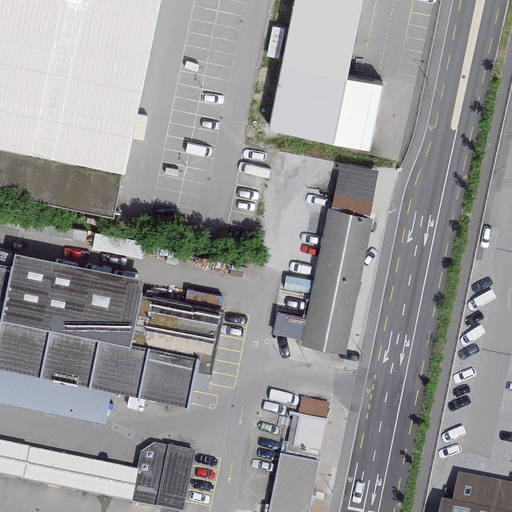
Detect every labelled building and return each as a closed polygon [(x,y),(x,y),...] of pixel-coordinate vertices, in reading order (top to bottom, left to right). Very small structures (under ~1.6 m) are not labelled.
[(0,0),(0,141),(124,167),(159,0),(0,0)] [(290,0),(278,62),(335,74),(350,0),(290,0)] [(335,74),(278,62),(264,127),(360,147),(374,82),(335,74)] [(0,194),(113,218),(124,167),(0,141),(0,194)] [(369,200),(330,193),(305,330),(343,337),(369,200)] [(0,365),(111,389),(184,402),(187,379),(205,382),(218,315),(133,298),(136,280),(5,254),(2,268),(0,267),(0,365)] [(304,332),(307,311),(279,307),(277,328),(304,332)] [(0,397),(104,419),(111,389),(0,365),(0,397)] [(294,394),(290,446),(324,448),(328,397),(294,394)] [(0,473),(132,502),(137,468),(0,440),(0,473)] [(137,468),(132,502),(182,511),(184,511),(197,451),(155,442),(141,450),(137,468)] [(304,511),(312,470),(274,463),(265,511),(304,511)] [(511,511),(511,481),(458,472),(453,502),(444,500),(441,511),(511,511)]
